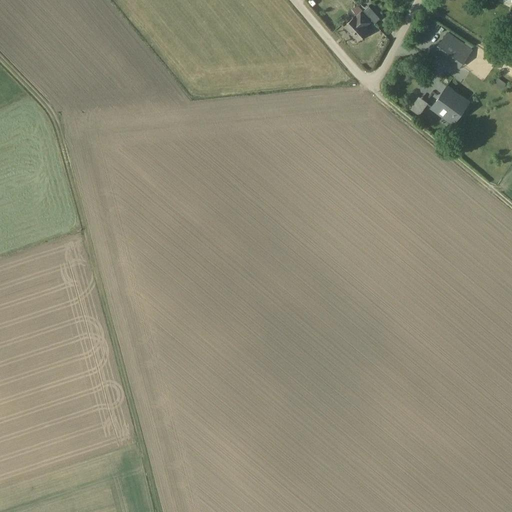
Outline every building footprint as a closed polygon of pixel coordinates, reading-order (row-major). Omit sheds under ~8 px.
[(473,1),(469,6),(475,11),(479,6),(473,1)] [(363,11),(374,23),(380,19),(369,6),(363,11)] [(344,26),(357,41),(368,31),(365,27),(370,22),(361,13),(355,17),(355,16),(344,26)] [(436,49),(459,66),(471,50),(448,33),(436,49)] [(434,107),(446,116),(448,112),(454,116),(465,101),(448,88),(434,107)] [(418,104),(410,116),(420,122),(428,110),(418,104)]
